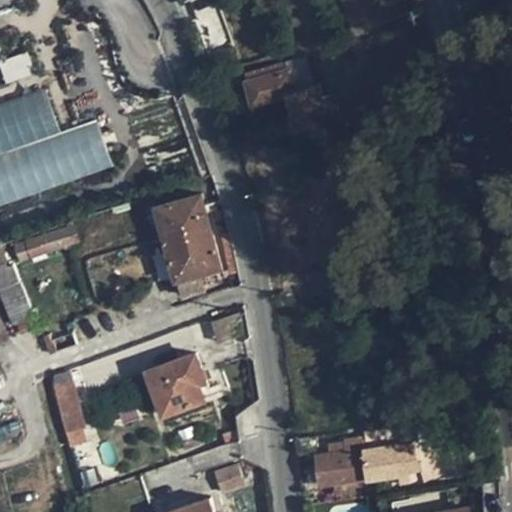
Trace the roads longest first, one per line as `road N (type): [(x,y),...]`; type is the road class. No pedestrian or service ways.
road 1 (residential): [(286,511),(248,244),(190,65),(156,0)]
road 2 (tertiary): [(443,0),(511,425)]
